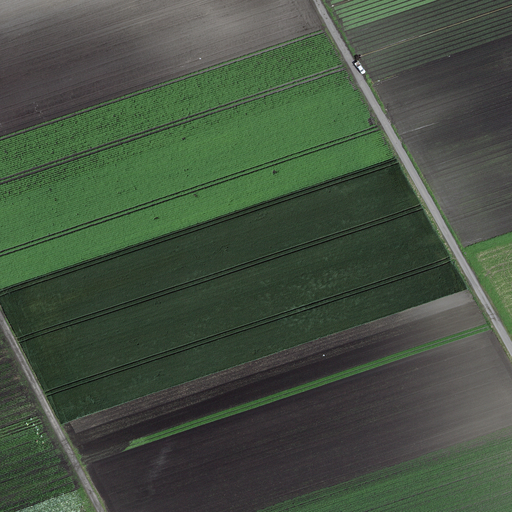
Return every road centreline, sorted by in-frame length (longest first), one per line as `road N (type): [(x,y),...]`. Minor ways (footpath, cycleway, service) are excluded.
road 1 (track): [(316,0),(511,349)]
road 2 (track): [(106,511),(0,313)]
